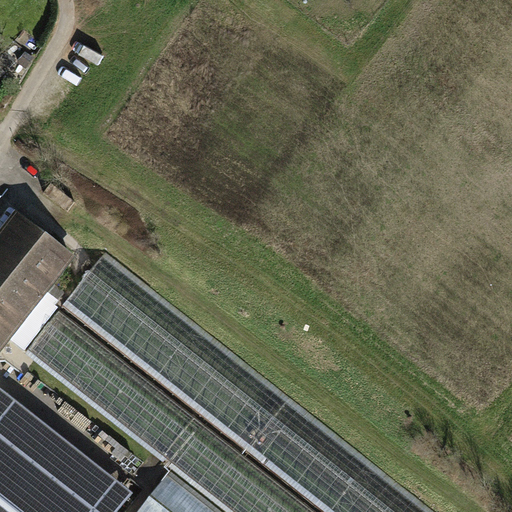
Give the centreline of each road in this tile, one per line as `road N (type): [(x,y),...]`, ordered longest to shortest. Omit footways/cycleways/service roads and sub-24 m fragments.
road 1 (track): [(12,122),(284,287),(511,475)]
road 2 (track): [(0,145),(64,30),(65,0)]
